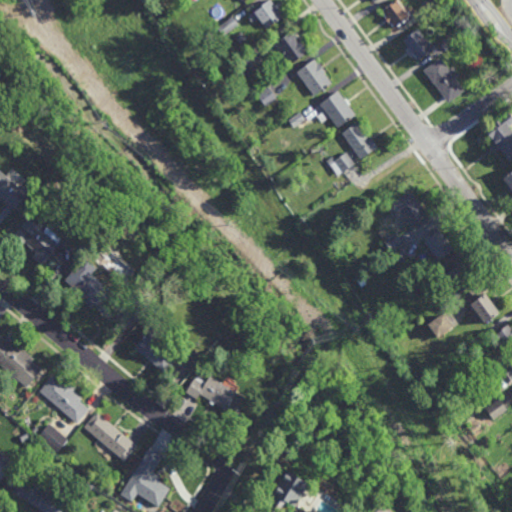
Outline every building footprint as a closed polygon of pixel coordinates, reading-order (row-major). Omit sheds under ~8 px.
[(265,29),(257,19),(252,22),(247,15),(267,0),(269,0),(282,16),(265,29)] [(393,27),(389,21),(387,22),(384,18),(386,16),(382,10),(395,0),(397,0),(409,15),(393,27)] [(431,12),(424,3),(428,0),(442,0),(444,2),(431,12)] [(498,17),(492,7),(497,4),(503,14),(498,17)] [(221,34),(216,27),(231,16),(236,22),(221,34)] [(308,51),(288,64),(274,43),(277,41),(275,38),(280,35),(282,36),(284,35),(283,34),(285,32),(286,33),(292,29),(308,51)] [(428,44),(432,42),(435,47),(432,50),(417,60),(411,51),(408,54),(405,49),(407,47),(403,40),(418,29),(428,44)] [(238,44),(233,37),(240,32),(245,39),(238,44)] [(445,50),(439,43),(451,34),(457,41),(445,50)] [(241,78),(232,64),(245,55),(254,69),(241,78)] [(449,70),(452,68),(458,76),(455,77),(465,90),(448,102),(434,83),(433,84),(423,69),(440,58),(449,70)] [(316,63),(318,62),(325,72),(325,73),(331,82),(313,95),(295,72),(313,59),(316,63)] [(264,107),(256,95),(267,87),(276,98),(264,107)] [(355,114),(351,118),(349,120),(349,119),(337,128),(319,104),(337,90),(355,114)] [(511,132),(511,160),(509,163),(482,131),(506,111),(511,118),(511,122),(507,127),(511,132)] [(292,127),(287,120),(298,112),(304,119),(292,127)] [(367,137),(369,136),(377,148),(360,160),(341,133),(357,123),(367,137)] [(354,164),(342,173),(337,176),(325,160),(331,155),(335,160),(345,153),(354,164)] [(0,170),(21,190),(26,185),(31,189),(14,209),(0,196),(0,170)] [(511,193),(511,192),(508,193),(504,187),(506,186),(501,178),(511,170),(511,193)] [(430,219),(413,232),(400,216),(395,219),(389,211),(394,207),(391,204),(410,191),(430,219)] [(43,231),(47,227),(62,239),(58,244),(59,245),(42,265),(32,257),(37,252),(25,242),(20,247),(11,240),(29,218),(40,227),(39,228),(43,231)] [(62,248),(62,223),(78,223),(79,248),(62,248)] [(439,262),(425,243),(432,237),(429,233),(436,228),(454,251),(439,262)] [(391,252),(384,242),(396,234),(403,244),(391,252)] [(401,258),(397,252),(402,249),(406,255),(401,258)] [(112,305),(104,314),(94,305),(91,308),(69,289),(71,286),(65,280),(84,258),(96,269),(92,274),(114,294),(108,302),(112,305)] [(462,264),(462,263),(477,283),(462,294),(447,274),(455,269),(451,264),(459,259),(462,264)] [(139,322),(127,312),(134,304),(129,300),(138,290),(155,305),(139,322)] [(498,316),(484,326),(471,306),(485,296),(498,316)] [(437,339),(427,326),(443,315),(453,328),(437,339)] [(511,346),(504,352),(493,336),(507,326),(511,333),(511,346)] [(163,372),(133,348),(147,331),(177,355),(163,372)] [(13,346),(15,343),(34,359),(32,362),(42,370),(27,387),(0,364),(0,339),(2,337),(13,346)] [(275,389),(270,386),(279,371),(284,374),(275,389)] [(64,383),(67,379),(77,388),(74,391),(82,399),(80,401),(90,410),(77,424),(39,391),(54,374),(64,383)] [(235,393),(237,391),(246,396),(236,414),(227,408),(225,411),(214,404),(213,405),(209,403),(210,401),(199,394),(196,400),(185,393),(194,379),(195,379),(197,377),(206,383),(209,377),(235,393)] [(492,421),(484,410),(498,400),(506,411),(492,421)] [(124,460),(84,427),(97,412),(137,445),(124,460)] [(57,453),(38,437),(49,424),(68,440),(57,453)] [(35,435),(31,428),(35,425),(40,431),(35,435)] [(23,442),(22,440),(20,441),(19,438),(28,434),(30,439),(23,442)] [(31,455),(25,451),(28,447),(34,452),(31,455)] [(159,507),(171,486),(151,475),(162,456),(149,448),(121,495),(132,502),(137,494),(159,507)] [(0,454),(11,461),(0,478),(0,454)] [(296,505),(286,499),(278,511),(272,511),(265,507),(274,493),(272,491),(286,469),(309,483),(296,505)] [(35,483),(37,479),(67,497),(64,502),(72,506),(68,511),(47,511),(23,498),(21,501),(4,492),(16,472),(35,483)]
